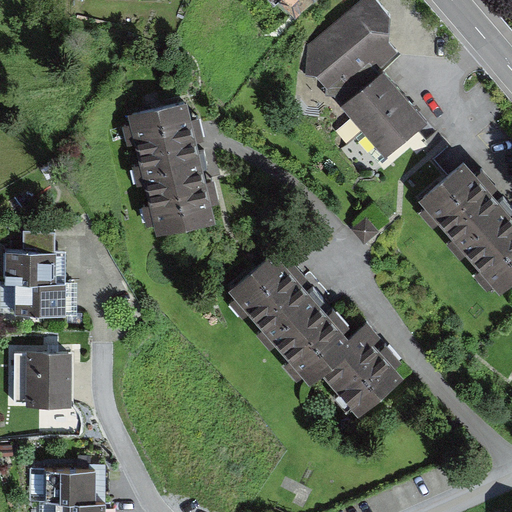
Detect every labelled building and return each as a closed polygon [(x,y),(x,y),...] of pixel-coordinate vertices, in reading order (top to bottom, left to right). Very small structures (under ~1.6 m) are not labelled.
[(287,0),(305,17),(322,0),(287,0)] [(391,70),(408,55),(397,43),(400,14),(387,0),(365,0),(313,44),(313,74),(325,75),(334,85),(333,92),(340,92),(350,105),(391,70)] [(391,70),(350,105),(395,156),(436,121),(391,70)] [(197,101),(139,114),(165,231),(223,218),(211,166),(218,164),(215,147),(207,148),(197,101)] [(511,197),(508,201),(473,161),(427,200),(508,294),(511,290),(511,197)] [(374,216),(360,229),(371,242),(386,229),(374,216)] [(65,281),(65,228),(30,228),(30,248),(11,248),(11,281),(21,281),(65,281)] [(313,285),(286,252),(240,289),(293,352),(338,314),(328,302),(335,297),(320,279),(313,285)] [(65,281),(21,281),(22,313),(76,312),(76,280),(65,281)] [(293,352),(318,381),(332,369),(368,411),(411,375),(382,342),(390,335),(376,318),(356,335),(338,314),(293,352)] [(80,349),(19,350),(19,404),(81,403),(80,349)] [(106,469),(54,470),(54,501),(62,500),(106,500),(106,469)] [(115,511),(115,499),(106,500),(62,500),(62,511),(115,511)]
